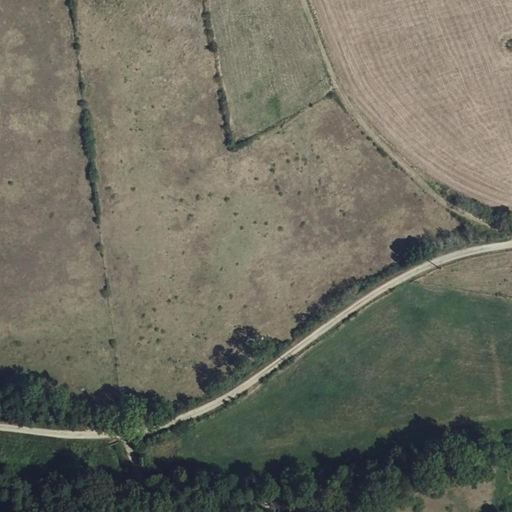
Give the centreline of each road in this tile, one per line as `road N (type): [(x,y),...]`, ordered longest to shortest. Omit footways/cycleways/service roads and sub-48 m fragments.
road 1 (track): [(0,431),(130,434),(195,414),(388,288),(466,255),(511,247)]
road 2 (track): [(307,0),(352,108),(383,140),(469,197),(511,210)]
road 3 (track): [(296,511),(179,491),(150,475),(130,434),(133,479),(110,511)]
